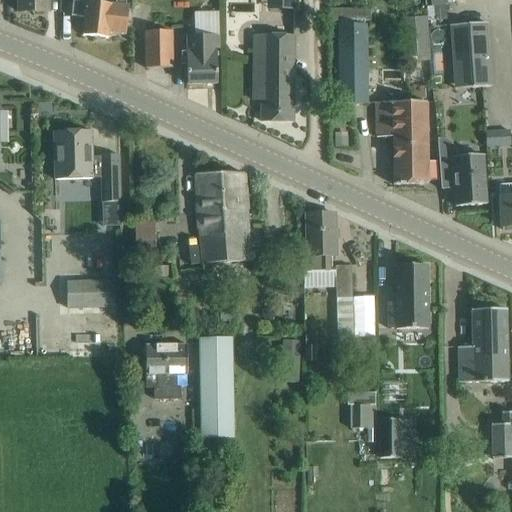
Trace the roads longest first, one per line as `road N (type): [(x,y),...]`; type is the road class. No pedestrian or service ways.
road 1 (tertiary): [(511,271),(0,42)]
road 2 (track): [(314,0),(316,133),(308,179)]
road 3 (unknown): [(182,121),(177,270)]
